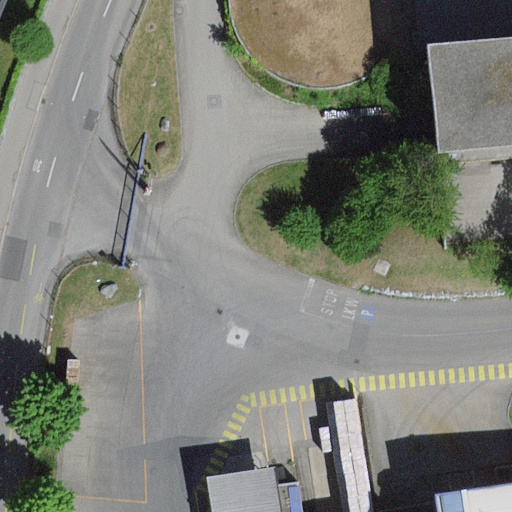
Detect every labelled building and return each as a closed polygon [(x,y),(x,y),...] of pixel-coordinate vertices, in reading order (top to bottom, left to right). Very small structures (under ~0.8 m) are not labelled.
[(0,0),(0,23),(9,0),(0,0)] [(223,0),(224,15),(233,43),(251,68),(276,85),(305,94),(335,93),(365,82),(390,61),(407,34),(413,2),(412,0),(223,0)] [(511,41),(441,48),(451,154),(511,148),(511,41)] [(277,511),(272,471),(206,479),(210,511),(277,511)] [(511,511),(511,482),(460,491),(463,511),(511,511)]
